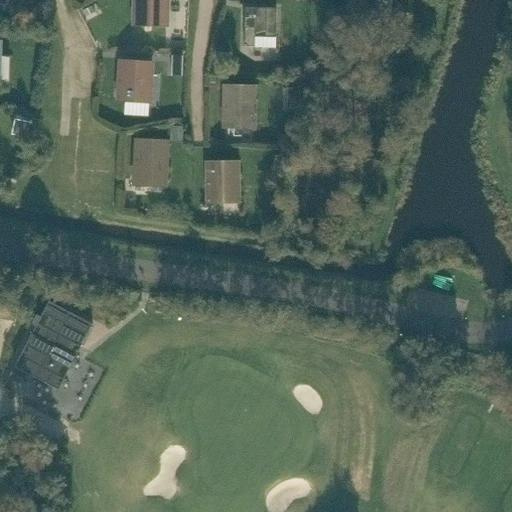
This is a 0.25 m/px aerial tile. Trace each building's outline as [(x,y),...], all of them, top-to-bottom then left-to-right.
[(166,16),(166,0),(135,0),(135,25),(145,25),(145,16),(166,16)] [(275,38),(276,8),(256,8),(256,9),(246,9),(246,17),(245,17),(244,47),(280,48),(280,38),(275,38)] [(149,93),(152,64),(121,62),(118,100),(128,101),(129,92),(149,93)] [(255,127),(255,88),(224,87),(224,126),(255,127)] [(181,141),(181,128),(173,128),(173,140),(181,141)] [(164,187),(167,143),(147,141),(147,143),(138,142),(137,151),(136,151),(134,180),(144,180),(143,185),(164,187)] [(207,202),(238,202),(238,163),(217,163),(217,164),(208,164),(208,173),(207,173),(207,202)] [(48,301),(13,366),(59,390),(94,325),(48,301)]
